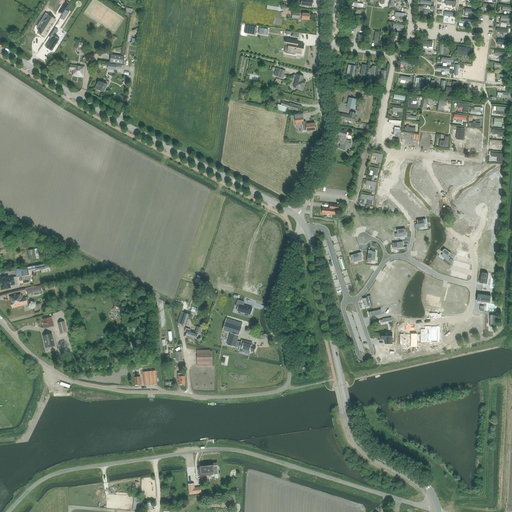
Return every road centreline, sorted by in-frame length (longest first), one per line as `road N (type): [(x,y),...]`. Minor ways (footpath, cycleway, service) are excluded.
road 1 (unclassified): [(7,511),(57,472),(216,449),(438,511)]
road 2 (tertiary): [(296,215),(79,99),(0,47)]
road 3 (tertiary): [(438,511),(424,483),(356,436),(304,226)]
road 4 (residential): [(54,373),(95,388),(200,397),(284,387)]
road 5 (residential): [(307,198),(324,133),(322,0)]
road 6 (residential): [(290,247),(271,312),(289,355),(284,387)]
